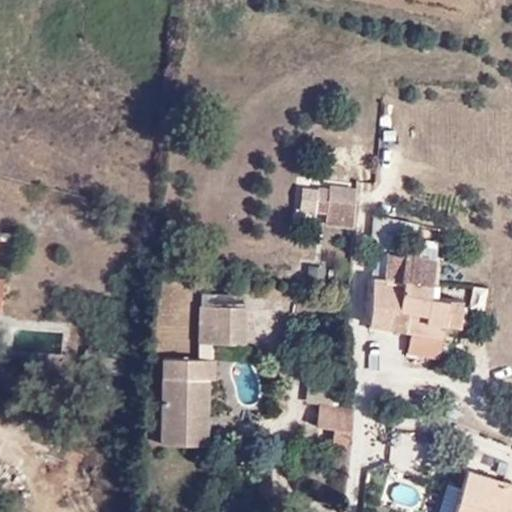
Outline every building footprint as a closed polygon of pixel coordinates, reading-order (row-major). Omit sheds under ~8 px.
[(326,193),(324,211),(350,214),(353,196),(326,193)] [(441,276),(441,274),(442,253),(423,252),(424,239),(381,236),(379,249),(388,250),(407,251),(405,271),(405,274),(412,275),(441,276)] [(407,251),(388,250),(387,269),(405,271),(407,251)] [(405,274),(405,271),(387,269),(387,275),(373,275),(371,323),(388,325),(390,301),(411,302),(412,275),(405,274)] [(412,275),(411,302),(409,327),(415,328),(442,328),(443,317),(449,317),(463,319),(464,290),(441,288),(441,276),(412,275)] [(200,297),(200,310),(248,310),(248,297),(200,297)] [(390,301),(388,325),(409,327),(411,302),(390,301)] [(248,310),(200,310),(200,344),(248,343),(248,310)] [(442,353),(442,328),(415,328),(413,352),(442,353)] [(82,346),(79,362),(120,368),(122,352),(82,346)] [(212,362),(161,361),(161,379),(159,444),(205,446),(207,380),(212,379),(212,362)] [(345,443),(347,443),(350,404),(348,404),(318,403),(317,427),(326,428),(326,436),(333,436),(333,442),(345,443)] [(449,511),(511,511),(511,485),(462,470),(449,511)]
